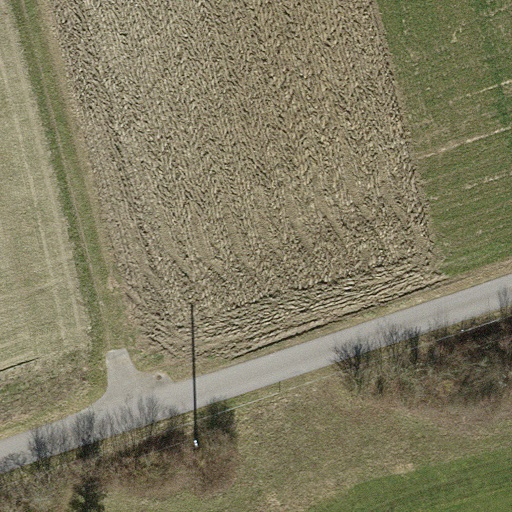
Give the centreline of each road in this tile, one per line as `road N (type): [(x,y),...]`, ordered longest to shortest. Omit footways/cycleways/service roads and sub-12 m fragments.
road 1 (residential): [(511,288),(134,408),(0,460)]
road 2 (track): [(134,408),(26,0)]
